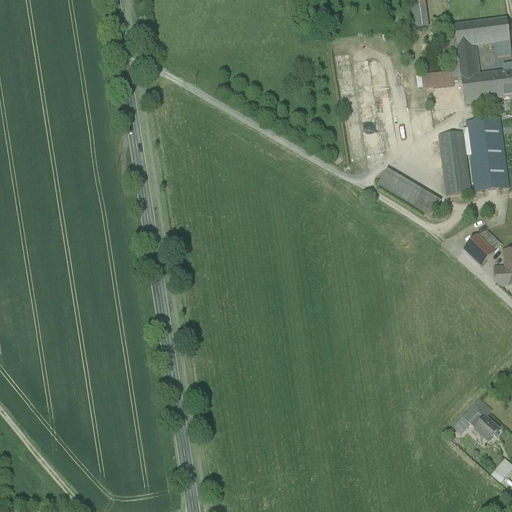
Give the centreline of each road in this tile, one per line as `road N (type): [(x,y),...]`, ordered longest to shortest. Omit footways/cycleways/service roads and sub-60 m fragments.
road 1 (secondary): [(115,0),(192,511)]
road 2 (track): [(125,55),(409,215),(511,305)]
road 3 (track): [(0,409),(83,511)]
